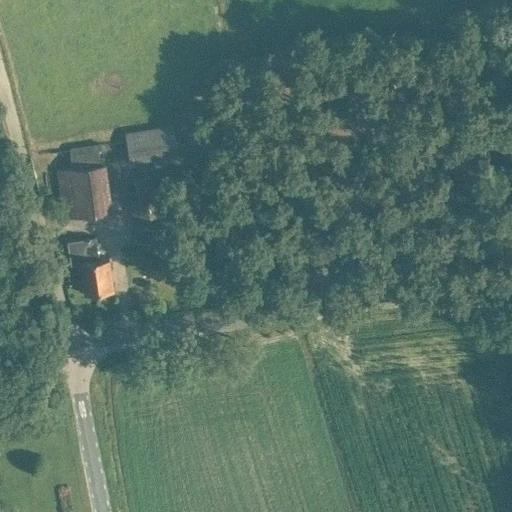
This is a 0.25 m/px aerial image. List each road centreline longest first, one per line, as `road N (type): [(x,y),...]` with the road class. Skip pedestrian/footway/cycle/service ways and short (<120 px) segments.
road 1 (unclassified): [(69,346),(166,339),(408,292),(511,285)]
road 2 (unclassified): [(69,346),(0,67)]
road 3 (unclassified): [(100,511),(69,346)]
